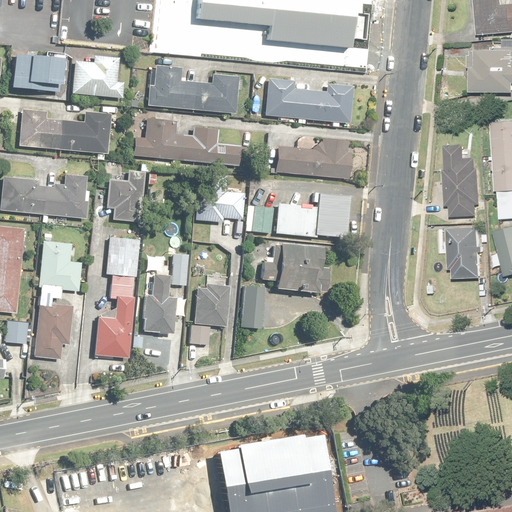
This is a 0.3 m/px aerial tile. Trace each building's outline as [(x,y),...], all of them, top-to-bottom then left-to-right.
[(202,0),(200,20),(272,27),(270,41),(356,49),(360,0),(202,0)] [(511,13),(492,16),(491,2),(458,4),(461,49),(494,47),(494,45),(511,42),(511,13)] [(79,69),(58,69),(57,106),(102,107),(103,75),(103,70),(103,58),(79,58),(79,69)] [(462,60),(462,65),(455,65),(455,103),(461,103),(461,104),(502,105),(502,98),(507,101),(506,95),(510,91),(511,91),(511,61),(502,61),(503,60),(462,60)] [(0,100),(35,102),(35,111),(46,111),(46,102),(51,103),(52,68),(0,65),(0,100)] [(223,86),(197,85),(197,93),(165,92),(166,80),(139,79),(139,90),(134,90),(132,118),(138,119),(143,119),(221,123),(222,95),(223,86)] [(312,102),(279,100),(280,92),(251,90),(248,126),(267,127),(277,128),(334,132),(336,109),(337,96),(313,94),(312,102)] [(70,122),(69,131),(28,129),(29,121),(4,120),(2,159),(21,160),(67,163),(91,163),(93,124),(70,122)] [(129,129),(128,150),(118,150),(117,167),(232,177),(233,159),(200,156),(201,140),(179,138),(179,145),(161,143),(161,131),(129,129)] [(507,130),(478,131),(481,202),(509,201),(507,130)] [(301,161),(262,159),(260,184),(333,189),(335,163),(332,163),(332,151),(302,149),(301,161)] [(465,157),(431,157),(431,229),(465,229),(465,157)] [(89,218),(96,219),(95,231),(110,232),(110,246),(127,247),(128,221),(131,181),(114,180),(113,194),(91,193),(89,218)] [(20,188),(0,186),(0,224),(9,225),(67,229),(69,200),(70,186),(47,184),(46,199),(20,197),(20,188)] [(343,205),(302,202),(299,246),(340,249),(343,205)] [(505,204),(482,205),(484,234),(507,233),(505,204)] [(225,231),(217,218),(217,214),(198,214),(197,213),(178,227),(178,230),(178,234),(181,237),(194,238),(179,254),(202,255),(215,264),(225,253),(226,240),(226,235),(225,231)] [(299,218),(262,215),(260,244),(297,246),(299,218)] [(258,217),(238,217),(237,242),(257,243),(258,217)] [(0,323),(6,261),(8,261),(10,237),(0,236),(0,323)] [(511,248),(510,236),(480,242),(489,286),(511,282),(511,248)] [(469,238),(433,237),(432,288),(468,289),(469,238)] [(124,250),(92,249),(91,286),(122,287),(124,250)] [(64,273),(55,273),(57,252),(28,250),(24,298),(46,299),(63,301),(64,273)] [(306,259),(266,256),(265,275),(246,274),(245,291),(261,292),(261,299),(304,302),(306,259)] [(173,264),(156,264),(156,295),(173,296),(173,264)] [(190,296),(180,295),(178,336),(172,336),(172,358),(189,358),(190,341),(209,342),(212,297),(208,297),(209,286),(190,285),(190,296)] [(158,308),(153,308),(154,287),(136,287),(136,307),(129,306),(127,343),(156,345),(158,308)] [(99,326),(82,324),(79,366),(113,369),(115,334),(117,309),(118,290),(94,289),(93,308),(100,308),(99,326)] [(249,298),(225,296),(222,338),(245,340),(249,298)] [(14,375),(13,391),(57,393),(62,310),(36,309),(36,318),(22,317),(19,369),(32,370),(32,375),(14,375)] [(11,334),(0,333),(0,354),(10,355),(11,334)] [(216,451),(225,511),(332,511),(321,435),(216,451)] [(511,511),(511,499),(432,511),(511,511)]
